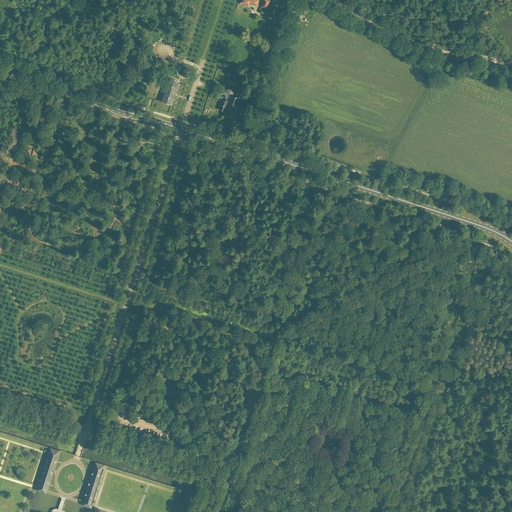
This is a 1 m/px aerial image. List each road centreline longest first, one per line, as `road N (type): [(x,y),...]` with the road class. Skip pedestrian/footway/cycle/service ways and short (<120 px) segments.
road 1 (unclassified): [(82,440),(182,129)]
road 2 (track): [(9,242),(287,330)]
road 3 (track): [(273,345),(430,394),(392,511)]
road 4 (primary): [(511,242),(248,149)]
road 5 (track): [(287,330),(471,238)]
road 6 (track): [(331,0),(426,46),(511,65)]
road 7 (primary): [(182,129),(0,70)]
road 8 (track): [(264,324),(317,159)]
road 9 (track): [(270,360),(426,409)]
road 10 (track): [(287,330),(273,345),(236,480)]
road 11 (unclassified): [(248,149),(296,0)]
road 12 (track): [(9,242),(52,96)]
road 13 (track): [(121,443),(0,405)]
road 14 (track): [(236,480),(121,443)]
